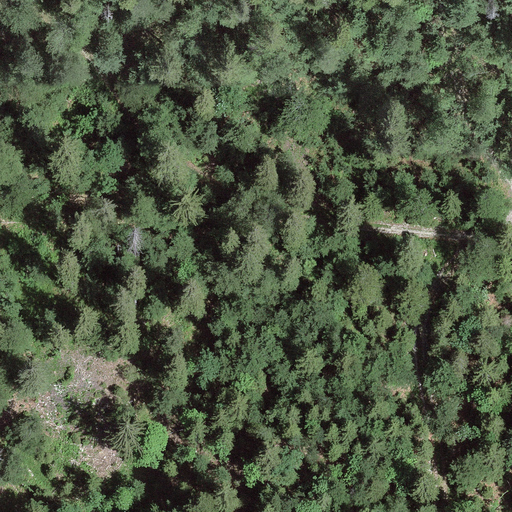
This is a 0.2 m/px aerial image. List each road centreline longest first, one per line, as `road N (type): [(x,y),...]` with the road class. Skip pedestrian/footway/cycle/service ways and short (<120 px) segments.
road 1 (track): [(489,234),(266,213),(191,172),(61,22),(38,9),(0,13)]
road 2 (track): [(511,224),(445,270),(419,327),(438,441),(439,511)]
road 3 (track): [(110,511),(148,424),(178,309)]
